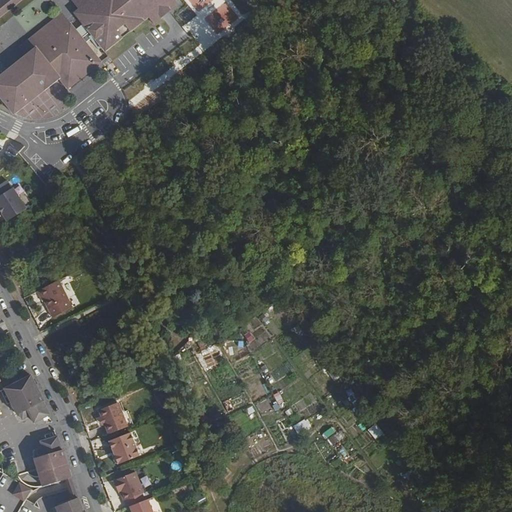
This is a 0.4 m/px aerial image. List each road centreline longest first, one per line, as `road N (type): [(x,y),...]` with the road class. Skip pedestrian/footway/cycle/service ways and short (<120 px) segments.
road 1 (track): [(286,0),(409,128),(511,274)]
road 2 (residential): [(97,511),(65,421),(0,286)]
road 3 (residential): [(121,85),(51,135),(0,123)]
